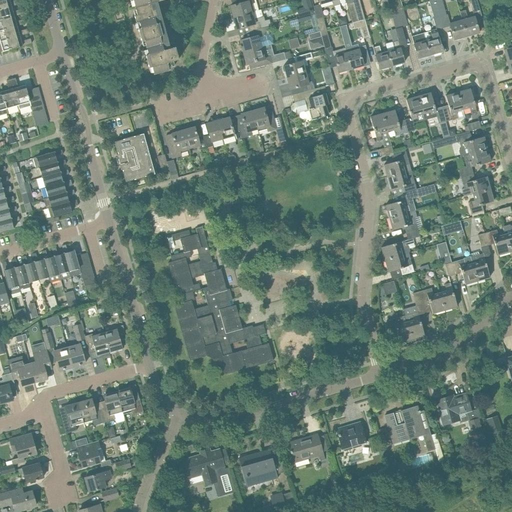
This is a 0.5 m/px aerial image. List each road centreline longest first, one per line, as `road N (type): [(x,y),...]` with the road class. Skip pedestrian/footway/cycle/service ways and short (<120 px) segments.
road 1 (residential): [(381,374),(361,300),(369,192),(346,104),(478,64),(511,166)]
road 2 (residential): [(381,374),(224,420),(181,413)]
road 3 (unclassified): [(109,221),(62,54)]
road 4 (residential): [(511,296),(453,346),(381,374)]
road 5 (unclassified): [(150,363),(109,221)]
